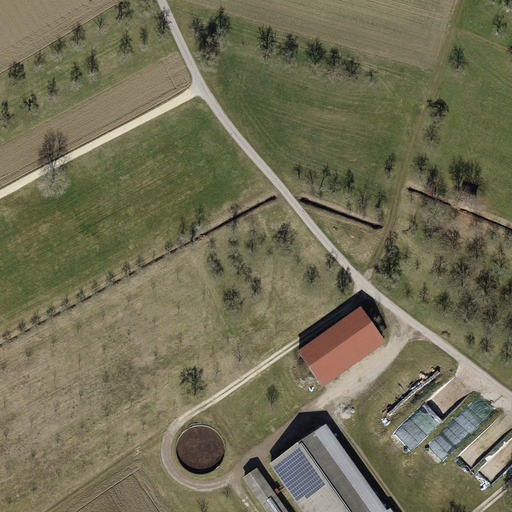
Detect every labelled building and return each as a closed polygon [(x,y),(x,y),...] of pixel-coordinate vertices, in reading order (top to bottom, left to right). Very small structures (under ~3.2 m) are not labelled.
[(484,191),(465,186),(462,197),(482,201),(484,191)] [(388,343),(363,308),(299,353),(325,389),(388,343)] [(443,459),(468,439),(455,423),(430,444),(443,459)] [(414,443),(403,429),(397,434),(408,448),(414,443)] [(370,511),(314,434),(270,466),(302,511),(370,511)] [(470,472),(494,451),(481,436),(457,457),(470,472)] [(287,511),(257,470),(243,480),(266,511),(287,511)]
